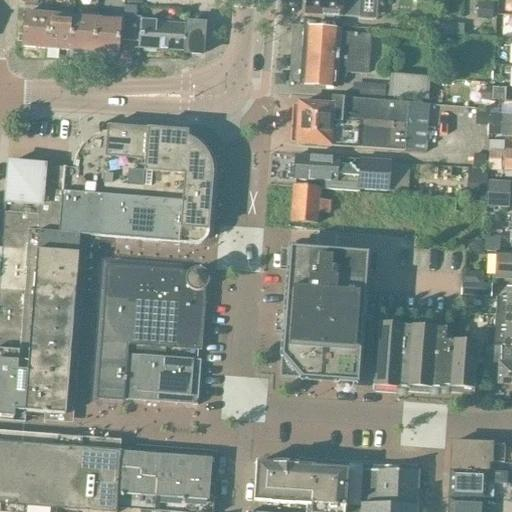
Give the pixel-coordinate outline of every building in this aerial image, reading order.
[(302,0),(306,2),(305,14),(339,17),(359,19),(360,0),(302,0)] [(477,3),(476,20),(492,20),(493,4),(477,3)] [(124,7),(122,40),(138,42),(138,48),(184,51),(184,53),(201,54),(203,24),(186,22),(186,23),(186,24),(140,21),(140,18),(135,18),(136,8),(124,7)] [(22,47),(45,49),(48,15),(25,13),(22,47)] [(48,15),(45,49),(69,51),(72,17),(48,15)] [(72,17),(69,51),(93,54),(96,20),(72,17)] [(96,20),(93,54),(116,56),(119,22),(96,20)] [(464,25),(444,24),(443,35),(463,36),(464,25)] [(301,32),(299,53),(302,53),(367,58),(369,34),(339,32),(339,30),(304,27),(304,32),(301,32)] [(299,63),(297,82),(300,82),(300,84),(335,87),(336,77),(346,78),(347,73),(366,74),(367,58),(302,53),(301,63),(299,63)] [(390,75),(388,98),(428,101),(430,79),(390,75)] [(492,101),(494,101),(501,102),(502,89),(492,89),(492,101)] [(300,105),(297,145),(426,155),(430,108),(332,100),(332,107),(300,105)] [(511,116),(489,115),(488,125),(511,126),(511,116)] [(500,137),(503,137),(511,137),(511,126),(488,125),(488,136),(500,136),(500,137)] [(105,155),(98,237),(138,240),(138,241),(145,159),(146,130),(107,127),(106,132),(105,155)] [(146,130),(145,159),(138,241),(160,243),(160,244),(178,246),(178,244),(189,245),(193,245),(195,245),(197,245),(200,244),(202,243),(205,240),(206,237),(207,235),(207,233),(212,177),(211,170),(209,163),(206,157),(203,151),(198,146),(192,142),(186,139),(187,133),(146,130)] [(63,168),(58,234),(58,235),(79,237),(79,236),(98,237),(105,155),(106,132),(103,133),(100,133),(96,135),(93,136),(90,138),(87,140),(85,142),(82,145),(80,147),(78,150),(76,153),(74,157),(73,161),(72,164),(72,168),(63,168)] [(511,152),(489,152),(488,169),(511,169),(511,152)] [(296,156),(294,182),(321,183),(320,189),(359,192),(359,190),(387,192),(390,162),(337,159),(296,156)] [(465,200),(479,201),(485,201),(487,171),(486,170),(486,169),(487,158),(462,156),(462,169),(468,169),(465,200)] [(8,164),(4,214),(20,215),(19,221),(39,223),(38,232),(58,234),(63,168),(8,164)] [(487,206),(506,206),(507,182),(487,182),(487,206)] [(294,187),(291,222),(317,224),(318,213),(329,213),(330,201),(319,200),(320,189),(294,187)] [(4,214),(2,248),(37,251),(35,273),(76,276),(79,237),(58,235),(58,234),(38,232),(39,223),(19,221),(20,215),(4,214)] [(471,253),(471,254),(482,254),(482,253),(482,244),(471,243),(471,253)] [(0,248),(0,290),(15,291),(74,296),(76,276),(35,273),(37,251),(2,248),(0,248)] [(282,335),(280,358),(282,361),(301,381),(336,384),(340,384),(358,385),(360,365),(360,361),(363,321),(368,254),(340,252),(339,252),(311,250),(310,250),(289,248),(288,260),(286,278),(283,313),(282,335)] [(495,277),(504,278),(511,278),(511,253),(497,253),(495,277)] [(106,266),(104,292),(160,296),(181,298),(204,300),(204,299),(203,299),(204,290),(204,289),(205,289),(205,288),(206,287),(206,286),(207,285),(207,284),(207,283),(207,282),(207,281),(207,280),(207,279),(206,278),(206,277),(205,276),(205,275),(204,274),(203,274),(203,273),(202,273),(201,272),(200,272),(199,271),(198,271),(197,271),(196,271),(195,271),(194,271),(193,272),(192,272),(191,272),(190,273),(189,273),(181,273),(182,272),(106,266)] [(460,296),(460,297),(490,298),(490,285),(482,285),(461,284),(460,284),(460,296)] [(495,298),(495,315),(511,315),(511,288),(507,289),(506,298),(495,298)] [(0,290),(0,320),(72,326),(74,296),(15,291),(0,290)] [(104,292),(96,400),(122,402),(196,408),(197,397),(199,361),(126,355),(127,345),(200,351),(204,300),(181,298),(104,292)] [(487,329),(486,346),(501,347),(511,346),(511,315),(495,315),(494,330),(487,329)] [(0,320),(0,349),(15,351),(70,356),(72,326),(0,320)] [(376,367),(374,387),(376,387),(379,390),(392,390),(396,388),(425,391),(429,388),(441,389),(441,387),(451,387),(454,390),(468,391),(472,389),(473,389),(474,380),(475,369),(477,343),(468,343),(456,342),(454,342),(454,330),(445,329),(379,324),(376,367)] [(486,346),(485,362),(497,363),(496,385),(511,385),(511,346),(501,347),(486,346)] [(0,421),(23,423),(24,413),(50,415),(50,417),(66,418),(68,402),(66,402),(70,356),(15,351),(0,349),(0,421)] [(0,511),(51,511),(52,509),(77,511),(78,507),(77,507),(82,443),(120,445),(121,441),(0,431),(0,511)] [(78,507),(77,511),(86,511),(115,511),(116,508),(140,510),(139,511),(212,511),(214,487),(209,487),(211,460),(120,453),(120,445),(82,443),(77,507),(78,507)] [(451,443),(449,472),(502,475),(502,463),(504,463),(504,445),(451,443)] [(415,511),(418,473),(363,470),(363,474),(347,472),(347,470),(314,468),(314,467),(298,466),(298,465),(274,463),(274,465),(257,463),(254,502),(272,503),(272,504),(294,506),(294,504),(307,505),(306,511),(415,511)] [(449,472),(448,501),(511,503),(511,487),(509,488),(509,475),(502,475),(449,472)] [(511,511),(511,503),(448,501),(447,511),(511,511)]
